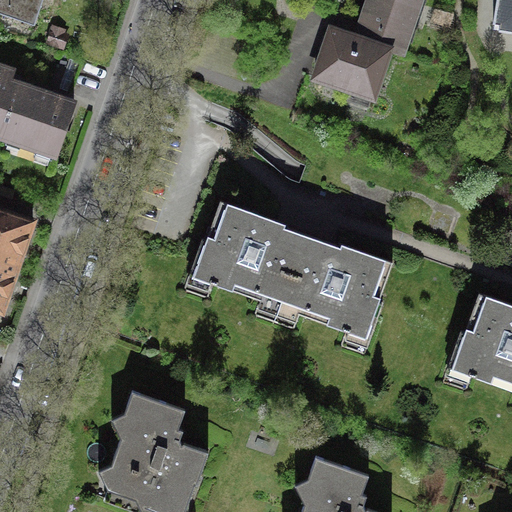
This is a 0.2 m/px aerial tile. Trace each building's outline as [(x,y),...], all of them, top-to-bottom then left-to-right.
[(42,0),(0,0),(0,13),(34,25),(42,0)] [(389,49),(388,51),(402,55),(420,0),(368,0),(356,38),(389,49)] [(511,0),(496,0),(493,24),(495,24),(494,29),(499,30),(499,32),(511,33),(511,0)] [(389,49),(356,38),(332,30),(316,77),(373,97),(388,51),(389,49)] [(12,72),(0,68),(0,133),(56,153),(73,105),(8,82),(12,72)] [(281,303),(304,240),(282,232),(284,225),(219,201),(190,279),(230,294),(233,286),(281,303)] [(0,209),(0,259),(18,266),(33,221),(0,209)] [(304,240),(281,303),(329,321),(327,327),(364,340),(391,265),(340,246),(338,252),(304,240)] [(0,259),(0,310),(2,311),(18,266),(0,259)] [(511,387),(511,308),(478,296),(450,374),(491,388),(493,381),(511,387)] [(186,413),(131,391),(124,417),(111,423),(120,441),(111,468),(98,473),(108,494),(113,496),(111,505),(131,511),(186,511),(208,454),(183,446),(181,442),(183,433),(179,431),(186,413)] [(370,476),(315,457),(309,480),(296,485),(306,504),(303,511),(367,511),(364,511),(368,498),(362,497),(370,476)]
